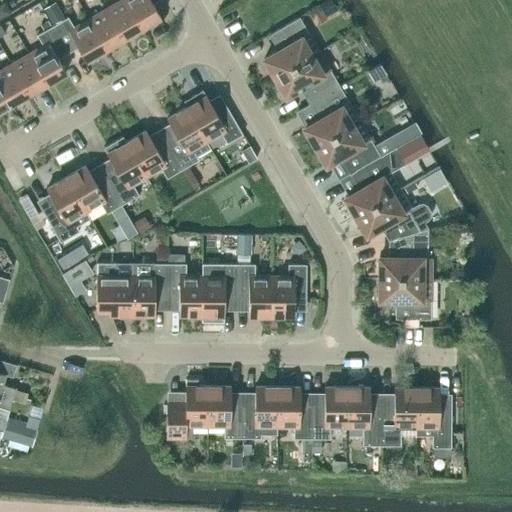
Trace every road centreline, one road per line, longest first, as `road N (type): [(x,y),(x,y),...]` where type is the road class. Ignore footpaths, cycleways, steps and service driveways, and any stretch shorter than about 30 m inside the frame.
road 1 (residential): [(337,357),(342,298),(326,253),(210,41)]
road 2 (residential): [(4,158),(210,41)]
road 3 (residential): [(337,357),(118,353)]
